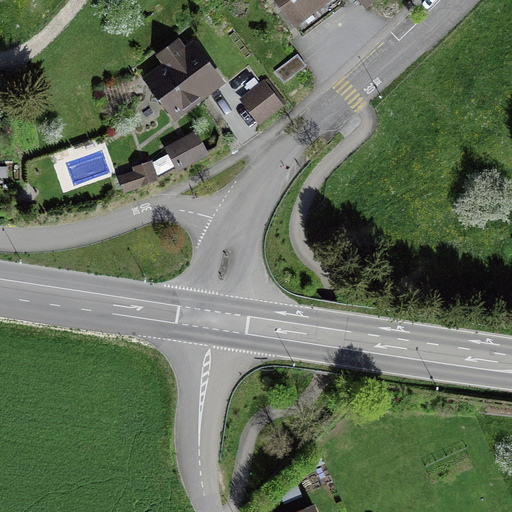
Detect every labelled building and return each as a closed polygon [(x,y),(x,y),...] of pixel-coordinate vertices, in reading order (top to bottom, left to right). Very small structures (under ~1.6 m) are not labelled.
[(270,0),(293,30),(334,0),(270,0)] [(354,0),(368,13),(380,0),(354,0)] [(177,76),(158,88),(181,122),(233,88),(209,53),(195,63),(187,51),(168,64),(177,76)] [(295,57),(273,73),(282,84),(304,68),(295,57)] [(269,86),(245,103),(258,121),(282,104),(269,86)] [(195,136),(170,150),(179,167),(204,153),(195,136)] [(151,164),(120,174),(125,188),(156,178),(151,164)]
